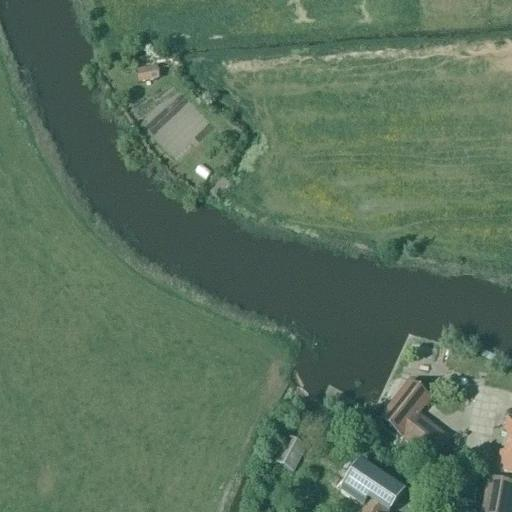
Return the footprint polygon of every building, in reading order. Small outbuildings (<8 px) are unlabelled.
[(433,463),(450,440),(419,416),(430,401),(407,384),(378,422),(433,463)] [(322,419),(316,427),(329,436),(335,429),(335,421),(329,417),(322,419)] [(511,419),(507,418),(503,436),(508,437),(505,453),(500,452),(497,472),(511,474),(511,419)] [(293,473),(306,447),(287,438),(274,464),(293,473)] [(441,457),(426,476),(443,488),(457,469),(441,457)] [(391,511),(405,493),(363,463),(341,493),(364,509),(361,511),(391,511)] [(511,485),(489,481),(483,511),(509,511),(511,498),(511,485)]
